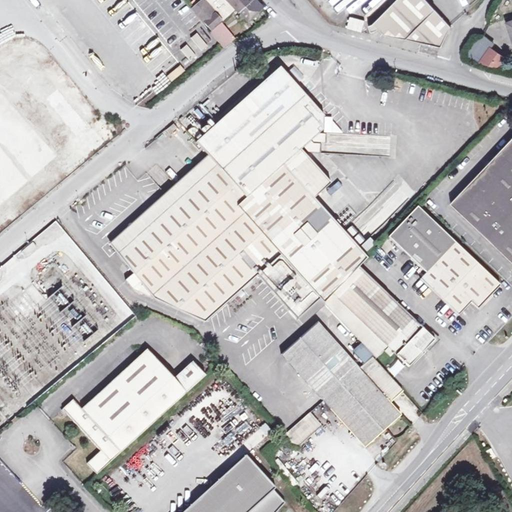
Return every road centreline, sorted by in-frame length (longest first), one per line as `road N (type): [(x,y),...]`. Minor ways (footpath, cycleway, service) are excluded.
road 1 (unclassified): [(0,248),(221,64),(287,20)]
road 2 (tertiary): [(511,364),(374,511)]
road 3 (unclassified): [(444,70),(287,20)]
